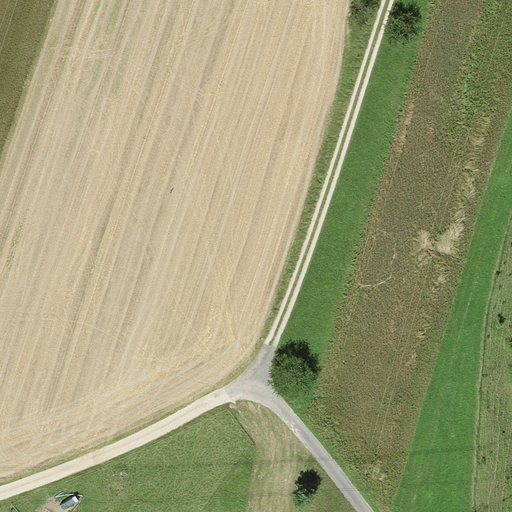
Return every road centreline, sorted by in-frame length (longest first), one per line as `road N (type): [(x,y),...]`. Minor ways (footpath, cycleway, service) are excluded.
road 1 (track): [(258,389),(390,0)]
road 2 (track): [(258,389),(228,396),(100,461),(0,494)]
road 3 (track): [(366,511),(258,389)]
